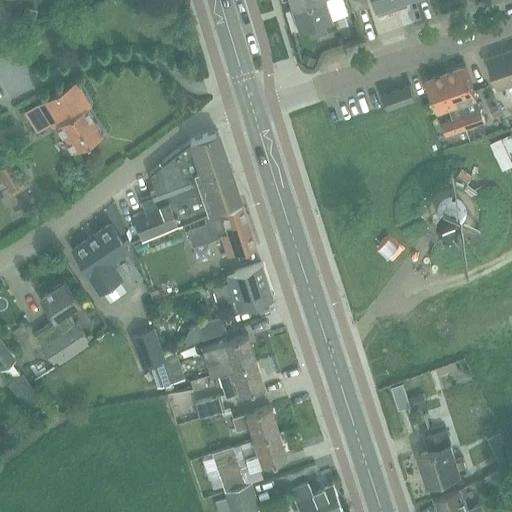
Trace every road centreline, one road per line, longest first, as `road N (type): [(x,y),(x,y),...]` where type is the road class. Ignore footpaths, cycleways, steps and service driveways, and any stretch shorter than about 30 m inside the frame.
road 1 (secondary): [(251,108),(379,511)]
road 2 (unclassified): [(251,108),(195,125),(0,251)]
road 3 (residential): [(284,100),(511,24)]
